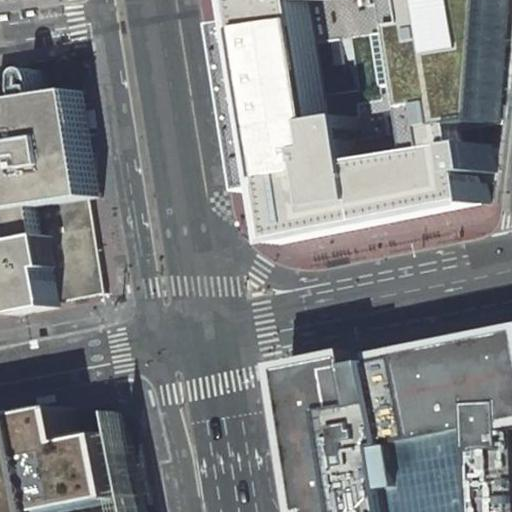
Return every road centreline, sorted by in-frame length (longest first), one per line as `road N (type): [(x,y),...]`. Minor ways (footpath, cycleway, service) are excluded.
road 1 (secondary): [(511,242),(205,315)]
road 2 (primary): [(205,315),(157,8)]
road 3 (secondary): [(205,315),(0,356)]
road 4 (primary): [(238,511),(205,315)]
road 5 (residential): [(157,8),(0,33)]
